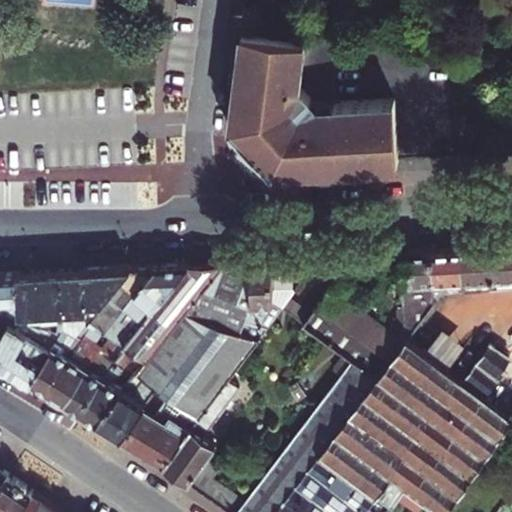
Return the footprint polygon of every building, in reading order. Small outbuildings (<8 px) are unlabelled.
[(332,38),(243,26),(235,90),(231,120),(274,168),(398,161),(395,97),(335,100),(332,38)] [(511,244),(491,246),(492,279),(497,279),(502,278),(503,290),(511,289),(511,244)] [(461,247),(463,280),(463,292),(488,291),(488,286),(497,285),(497,279),(492,279),(491,246),(461,247)] [(432,249),(434,302),(441,293),(463,292),(463,280),(461,247),(432,249)] [(402,251),(406,339),(434,302),(432,249),(402,251)] [(294,267),(294,256),(282,256),(282,267),(294,267)] [(272,257),(253,258),(254,304),(240,329),(260,337),(268,326),(263,324),(275,304),(272,257)] [(254,304),(253,258),(224,260),(185,310),(240,329),(254,304)] [(185,310),(224,260),(174,262),(131,265),(112,288),(125,299),(122,302),(124,304),(142,319),(131,333),(116,323),(95,310),(87,319),(87,320),(91,322),(97,326),(110,334),(121,341),(126,345),(133,348),(146,357),(185,310)] [(131,265),(86,267),(87,309),(87,319),(95,310),(112,288),(131,265)] [(86,267),(65,268),(65,309),(87,309),(86,267)] [(66,326),(65,309),(65,268),(42,269),(43,324),(64,329),(66,326)] [(19,318),(24,319),(43,324),(42,269),(17,271),(18,298),(19,313),(19,318)] [(6,298),(18,298),(17,271),(0,271),(0,313),(2,314),(7,315),(6,298)] [(318,303),(304,322),(355,359),(378,375),(392,357),(379,348),(318,303)] [(142,319),(124,304),(118,311),(122,315),(116,323),(131,333),(142,319)] [(282,308),(275,304),(263,324),(268,326),(282,308)] [(87,319),(87,309),(65,309),(66,326),(74,314),(87,320),(87,319)] [(157,384),(184,405),(199,416),(228,378),(260,337),(240,329),(185,310),(146,357),(137,369),(141,373),(157,384)] [(7,315),(2,314),(0,317),(0,358),(24,319),(19,318),(12,316),(7,315)] [(66,326),(64,329),(57,338),(43,360),(29,380),(46,390),(67,355),(79,339),(86,329),(91,322),(87,320),(74,314),(66,326)] [(44,332),(57,338),(64,329),(43,324),(24,319),(0,358),(0,362),(29,380),(43,360),(32,354),(42,337),(40,332),(44,332)] [(92,333),(97,326),(91,322),(86,329),(92,333)] [(87,344),(79,339),(67,355),(46,390),(63,401),(85,364),(77,359),(87,344)] [(383,482),(398,493),(405,482),(426,497),(445,510),(474,469),(511,414),(511,359),(490,343),(463,378),(455,372),(452,375),(406,339),(392,357),(378,375),(272,511),(345,511),(368,502),(377,508),(382,511),(384,511),(388,507),(373,496),(378,489),(383,482)] [(126,345),(121,341),(117,346),(122,350),(126,345)] [(126,345),(122,350),(128,353),(133,348),(126,345)] [(79,411),(102,375),(94,370),(106,354),(98,349),(85,364),(63,401),(79,411)] [(96,421),(122,388),(112,381),(123,365),(114,359),(102,375),(79,411),(96,421)] [(272,511),(378,375),(355,359),(234,511),(272,511)] [(120,436),(142,405),(157,384),(141,373),(138,377),(142,380),(135,389),(139,393),(136,397),(122,388),(96,421),(120,436)] [(207,457),(216,445),(203,435),(222,410),(239,386),(228,378),(199,416),(162,462),(201,490),(219,466),(207,457)] [(164,419),(142,405),(120,436),(162,462),(199,416),(184,405),(174,417),(169,413),(164,419)] [(0,511),(14,511),(31,488),(0,466),(0,511)] [(383,482),(378,489),(393,500),(398,493),(383,482)] [(393,500),(389,505),(398,511),(415,511),(426,497),(405,482),(398,493),(393,500)] [(65,511),(31,488),(14,511),(65,511)]
